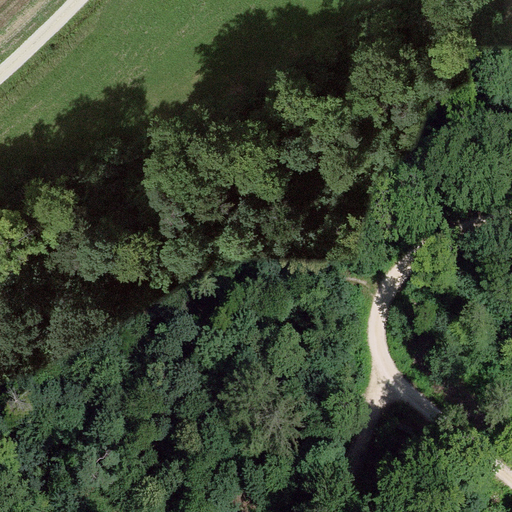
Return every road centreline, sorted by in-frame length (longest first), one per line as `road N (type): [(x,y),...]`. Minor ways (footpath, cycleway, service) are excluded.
road 1 (track): [(314,511),(338,490),(357,454),(385,374),(377,316),(389,282),(437,242),(511,216)]
road 2 (track): [(511,486),(385,374)]
